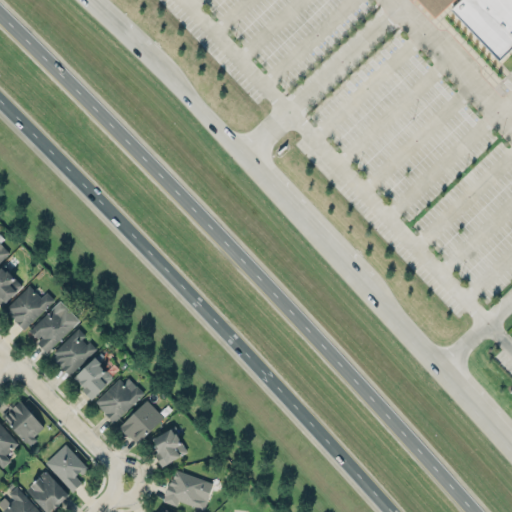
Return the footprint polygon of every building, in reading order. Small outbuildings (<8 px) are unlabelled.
[(511,0),(412,0),(440,30),(451,11),(501,64),(511,53),(511,0)] [(0,261),(9,253),(0,243),(0,261)] [(0,267),(0,301),(3,304),(21,286),(2,265),(0,267)] [(40,297),(29,285),(4,309),(24,329),(54,300),(46,291),(40,297)] [(79,321),(76,317),(74,314),(73,313),(72,312),(70,311),(66,307),(60,301),(30,331),(35,337),(37,336),(39,338),(42,335),(43,337),(38,342),(46,353),(79,321)] [(86,336),(86,335),(79,327),(54,352),(56,354),(54,357),(70,374),(97,348),(86,336)] [(113,378),(94,357),(72,377),(91,398),(113,378)] [(95,403),(114,422),(144,393),(125,374),(95,403)] [(2,415),(10,408),(8,406),(19,397),(33,415),(44,426),(35,436),(37,440),(31,445),(28,442),(26,443),(15,431),(2,415)] [(147,399),(119,426),(137,445),(145,437),(147,439),(167,420),(147,399)] [(0,465),(2,468),(11,461),(6,455),(19,443),(0,421),(0,465)] [(185,454),(174,428),(150,438),(161,464),(185,454)] [(87,467),(65,443),(45,462),(72,491),(82,482),(77,477),(87,467)] [(24,488),(48,511),(68,492),(44,468),(24,488)] [(164,502),(176,505),(177,501),(205,508),(212,480),(172,470),(164,502)] [(41,511),(15,486),(6,495),(5,495),(0,500),(0,510),(2,511),(41,511)]
